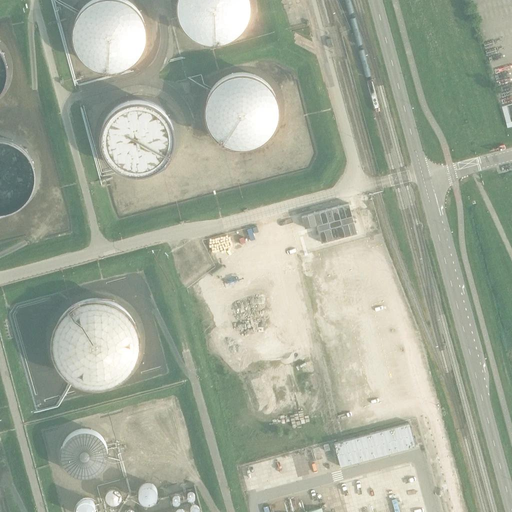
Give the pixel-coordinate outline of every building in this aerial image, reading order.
[(147,35),(147,29),(147,23),(145,18),(143,13),(140,8),(136,4),(132,0),(87,0),(84,3),(81,7),(77,12),(75,17),(73,22),(73,28),(73,34),(74,39),(76,45),(78,50),(82,54),(86,58),(90,62),(95,64),(101,66),(107,67),(112,67),(118,66),(123,65),(129,62),(133,59),(137,55),(141,51),(144,46),(146,40),(147,35)] [(250,10),(251,5),(250,0),(176,0),(176,4),(177,9),(178,15),(181,20),(184,25),(187,29),(192,33),(197,36),(202,38),(207,39),(213,40),(219,39),(224,38),(230,36),(234,33),(239,30),(243,26),(246,21),(248,16),(250,10)] [(279,115),(280,109),(279,102),(278,96),(276,90),(272,84),(268,80),(263,75),(257,72),(251,70),(245,69),(238,69),(232,71),(226,73),(220,76),(215,81),(211,86),(208,91),(206,97),(205,104),(205,110),(206,117),(209,123),(212,128),(216,133),(221,137),(227,141),(233,143),(240,144),(246,144),(253,142),(259,140),(264,137),(269,132),(273,127),(276,122),(279,115)] [(175,142),(175,136),(175,131),(174,126),(172,121),(170,116),(167,111),(163,107),(159,104),(154,101),(150,99),(144,98),(139,97),(134,97),(128,98),(123,100),(118,103),(114,106),(110,109),(107,113),(104,118),(102,123),(100,128),(100,133),(100,139),(101,144),(103,149),(105,154),(108,158),(112,162),(116,166),(121,168),(126,171),(131,172),(136,172),(142,172),(147,171),(152,170),(157,167),(161,164),(165,161),(169,156),(171,152),(173,147),(175,142)] [(35,176),(35,170),(34,164),(33,158),(30,153),(27,148),(23,144),(18,140),(13,138),(7,136),(1,135),(0,134),(0,206),(3,206),(9,205),(14,203),(19,200),(24,196),(28,192),(31,187),(33,181),(35,176)] [(139,345),(140,339),(139,334),(138,329),(137,324),(135,319),(132,314),(129,310),(125,306),(121,303),(116,300),(111,298),(106,296),(101,295),(95,295),(90,296),(85,297),(80,298),(75,301),(70,304),(66,307),(63,311),(59,315),(57,320),(55,325),(53,330),(53,335),(53,341),(53,346),(54,351),(56,356),(59,361),(62,365),(65,369),(69,373),(74,376),(78,378),(83,380),(89,381),(94,382),(99,382),(105,381),(110,380),(115,378),(119,375),(124,372),(128,368),(131,364),(134,360),(136,355),(138,350),(139,345)] [(411,423),(334,441),(339,465),(416,448),(411,423)] [(107,455),(107,450),(106,446),(105,442),(103,439),(101,435),(97,433),(94,431),(90,429),(85,429),(81,429),(77,430),(73,432),(70,435),(67,438),(65,441),(64,445),(63,449),(63,453),(64,457),(65,461),(68,465),(71,468),(74,470),(78,472),(82,473),(86,473),(91,472),(94,471),(98,469),(101,466),(104,462),(105,459),(107,455)] [(157,492),(157,490),(156,487),(155,484),(153,482),(150,481),(148,480),(145,480),(142,481),(140,483),(138,485),(137,487),(136,490),(137,493),(138,495),(139,497),(141,499),(144,500),(147,501),(149,500),(152,499),(154,497),(156,495),(157,492)] [(120,497),(121,495),(121,492),(120,490),(118,488),(116,486),(114,486),(111,486),(109,487),(107,489),(105,492),(105,494),(106,497),(107,499),(109,501),(112,502),(114,502),(117,501),(119,500),(120,497)] [(96,507),(97,504),(96,502),(95,499),(93,497),(91,496),(89,495),(86,495),(83,495),(81,496),(79,497),(77,500),(76,502),(75,505),(75,507),(76,510),(78,511),(77,511),(94,511),(96,510),(96,507)] [(343,511),(340,500),(325,503),(327,511),(343,511)]
